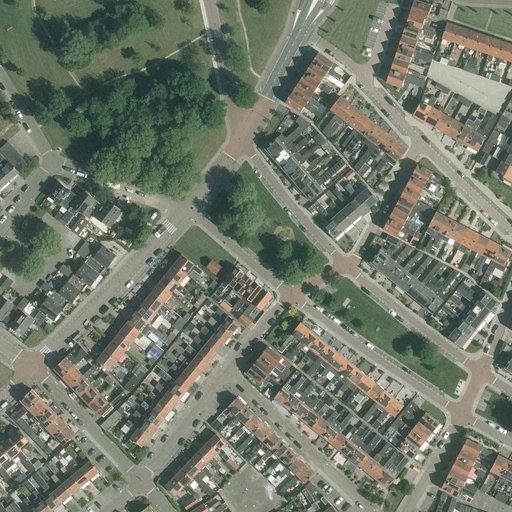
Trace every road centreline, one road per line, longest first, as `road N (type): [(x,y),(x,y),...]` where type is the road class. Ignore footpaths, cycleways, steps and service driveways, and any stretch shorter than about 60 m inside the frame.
road 1 (residential): [(32,367),(190,207)]
road 2 (residential): [(293,296),(459,416)]
road 3 (residential): [(371,511),(229,375)]
road 4 (residential): [(483,372),(350,272)]
road 5 (residential): [(32,367),(142,483)]
road 6 (residential): [(341,262),(244,137)]
road 7 (residential): [(190,207),(51,162)]
road 8 (residential): [(422,146),(350,272)]
road 9 (residential): [(244,137),(207,0)]
road 10 (residential): [(142,483),(229,375)]
road 11 (residential): [(29,246),(14,265),(28,283),(67,242),(52,225),(42,228)]
road 12 (residential): [(190,207),(293,296)]
road 13 (residential): [(422,146),(511,230)]
road 14 (residential): [(244,137),(299,29)]
